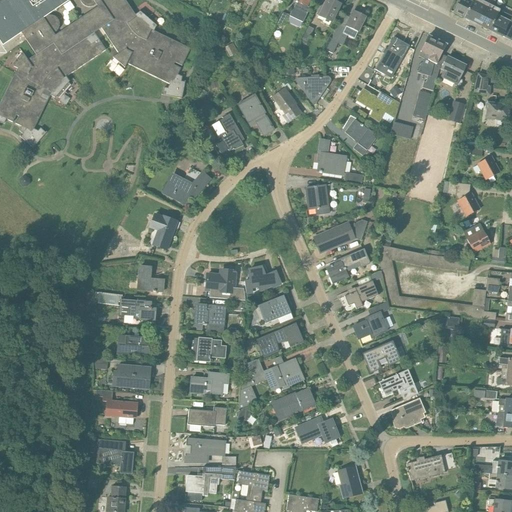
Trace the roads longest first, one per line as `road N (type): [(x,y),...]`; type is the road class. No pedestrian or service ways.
road 1 (unclassified): [(269,155),(233,180),(188,238),(159,511)]
road 2 (unclassified): [(390,456),(269,155)]
road 3 (unclassified): [(395,0),(331,110),(269,155)]
road 4 (unclassified): [(511,57),(395,0)]
road 5 (residential): [(390,456),(419,441),(511,440)]
